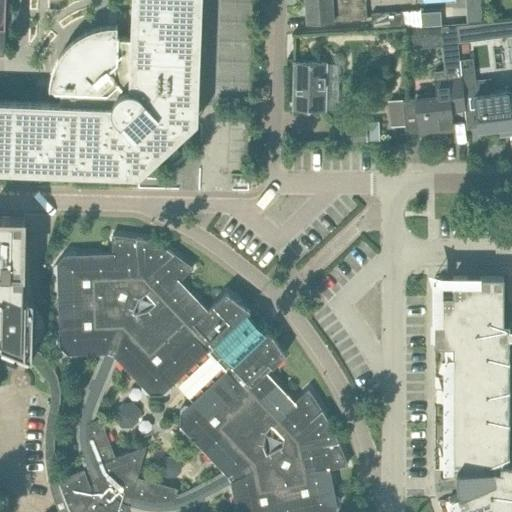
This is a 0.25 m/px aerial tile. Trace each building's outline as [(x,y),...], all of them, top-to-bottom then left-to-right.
[(0,0),(0,170),(139,175),(169,148),(174,154),(180,148),(175,142),(198,121),(202,0),(132,0),(131,37),(117,36),(117,24),(113,24),(107,25),(103,25),(99,26),(94,28),(90,29),(87,30),(83,32),(80,34),(77,36),(74,38),(72,40),(68,43),(65,46),(63,49),(60,53),(58,56),(57,59),(54,64),(52,69),(51,72),(50,77),(49,82),(49,85),(49,87),(49,91),(49,94),(49,99),(0,96),(0,54),(4,54),(6,0),(0,0)] [(305,0),(307,22),(367,18),(365,0),(305,0)] [(482,9),(467,9),(468,21),(482,21),(482,9)] [(373,28),(422,25),(421,10),(371,13),(373,28)] [(477,24),(477,36),(504,35),(503,23),(477,24)] [(460,59),(456,24),(442,26),(444,48),(446,70),(435,71),(438,95),(403,98),(404,105),(406,124),(406,132),(419,131),(419,133),(446,130),(446,125),(453,124),(452,110),(465,108),(463,88),(461,74),(460,62),(460,59)] [(412,48),(442,46),(441,26),(411,27),(412,48)] [(339,63),(326,62),(294,61),(293,108),(325,109),(338,109),(339,63)] [(487,79),(476,81),(473,61),(460,62),(461,74),(463,88),(465,108),(467,129),(479,128),(479,130),(509,126),(510,133),(511,133),(511,86),(508,87),(508,89),(489,91),(487,79)] [(333,134),(342,134),(343,141),(380,139),(379,121),(367,121),(367,117),(333,118),(333,134)] [(0,333),(2,334),(1,343),(1,344),(31,357),(33,358),(34,358),(35,359),(36,360),(37,361),(38,362),(39,363),(40,364),(41,365),(42,366),(42,367),(43,367),(43,368),(44,369),(45,370),(45,371),(45,372),(46,372),(46,373),(47,374),(47,375),(48,376),(48,377),(48,378),(49,378),(49,379),(49,380),(49,381),(50,382),(50,383),(50,384),(50,385),(51,386),(51,387),(51,391),(51,395),(51,398),(51,402),(50,403),(50,405),(49,407),(49,408),(49,410),(48,411),(48,413),(48,415),(47,416),(47,418),(47,420),(47,421),(47,423),(46,424),(46,426),(46,428),(46,429),(46,431),(46,433),(46,434),(45,436),(45,438),(45,439),(45,441),(45,443),(45,444),(45,446),(45,448),(45,449),(45,451),(45,452),(46,454),(46,456),(46,457),(46,459),(46,461),(46,462),(46,464),(47,466),(47,467),(47,469),(47,471),(48,472),(48,474),(48,475),(48,477),(49,479),(57,477),(56,467),(55,453),(55,435),(56,420),(60,401),(60,384),(56,373),(50,362),(44,355),(38,350),(33,346),(34,346),(34,345),(35,345),(36,344),(37,343),(38,342),(39,341),(39,340),(40,340),(40,339),(41,338),(41,337),(42,337),(42,336),(43,335),(43,334),(43,333),(44,332),(44,331),(44,330),(44,329),(44,328),(44,327),(45,327),(45,326),(45,325),(45,324),(44,323),(44,322),(44,321),(44,320),(44,319),(43,318),(43,317),(43,316),(42,316),(42,315),(42,314),(41,313),(41,312),(38,308),(34,305),(34,298),(33,299),(24,294),(24,257),(25,244),(25,217),(0,216),(0,333)] [(127,511),(130,504),(131,504),(144,508),(158,509),(173,508),(186,504),(195,500),(196,503),(205,499),(204,496),(230,482),(236,511),(332,511),(337,505),(340,501),(339,496),(335,493),(330,468),(348,464),(332,424),(308,388),(295,401),(267,371),(285,354),(269,329),(266,331),(264,328),(269,323),(257,309),(251,315),(248,312),(251,310),(226,292),(208,309),(180,280),(194,267),(157,240),(112,234),(112,252),(77,253),(73,250),(68,250),(64,254),(58,261),(57,262),(60,345),(68,353),(105,352),(91,388),(82,410),(80,424),(80,438),(83,452),(88,465),(57,477),(49,479),(49,480),(49,482),(50,483),(50,485),(51,487),(51,488),(52,490),(52,491),(52,493),(53,495),(53,496),(54,498),(54,499),(55,501),(56,502),(56,504),(57,505),(57,507),(58,509),(59,510),(59,511),(127,511)] [(511,511),(511,452),(509,453),(509,337),(510,337),(511,337),(511,336),(511,327),(510,327),(509,327),(507,327),(504,327),(504,316),(504,276),(480,276),(480,286),(468,286),(468,276),(453,276),(453,294),(435,294),(435,309),(445,309),(444,321),(435,321),(435,345),(446,345),(446,361),(451,361),(448,373),(446,372),(446,373),(446,374),(447,374),(451,386),(446,386),(445,427),(451,427),(447,439),(445,439),(445,440),(447,440),(451,452),(445,452),(445,469),(457,469),(457,478),(457,484),(460,492),(450,496),(455,511),(511,511)]
